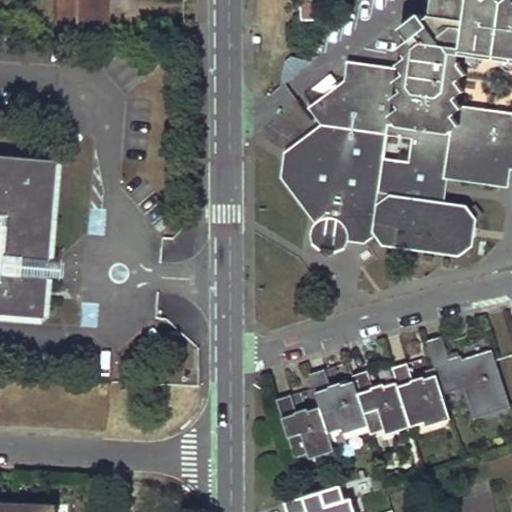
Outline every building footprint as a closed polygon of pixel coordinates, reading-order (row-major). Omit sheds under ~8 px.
[(57,0),(56,25),(76,25),(76,0),(57,0)] [(76,0),(76,25),(105,26),(106,0),(93,0),(76,0)] [(323,0),(303,0),(303,20),(323,20),(323,0)] [(511,4),(481,0),(433,0),(431,15),(425,20),(421,14),(413,19),(407,72),(399,126),(451,133),(455,105),(462,53),(511,60),(511,4)] [(399,126),(407,72),(350,65),(347,83),(312,108),(326,126),(293,151),(289,182),(318,222),(315,225),(312,229),(311,232),(312,239),(314,244),(316,247),(320,250),(321,251),(321,252),(327,256),(335,253),(334,252),(339,252),(343,250),(345,248),(348,242),(349,239),(364,240),(374,233),(383,246),(460,257),(474,246),(478,219),(468,205),(442,202),(446,176),(410,161),(387,158),(390,135),(399,126)] [(451,133),(399,126),(390,135),(413,138),(410,161),(446,176),(506,184),(509,163),(511,163),(511,112),(455,105),(451,133)] [(0,155),(0,315),(41,319),(45,276),(17,274),(18,260),(46,263),(54,161),(0,155)] [(46,263),(18,260),(17,274),(45,276),(56,277),(57,264),(46,263)] [(372,435),(385,430),(387,435),(412,427),(425,423),(427,427),(452,419),(444,395),(464,388),(474,419),(511,407),(493,351),(463,360),(462,356),(450,359),(443,337),(427,342),(435,368),(420,373),(422,377),(414,380),(408,363),(393,368),(395,376),(381,381),(382,385),(374,387),(368,371),(353,376),(355,381),(343,385),(342,383),(331,386),(326,370),(310,375),(321,407),(309,410),(309,409),(297,412),(292,395),(277,400),(295,458),(308,454),(310,459),(335,451),(329,433),(343,428),(345,433),(369,425),(372,435)] [(385,475),(388,482),(402,477),(399,470),(385,475)] [(345,479),(346,484),(359,480),(357,475),(345,479)] [(346,500),(342,486),(284,504),(286,511),(356,511),(352,498),(346,500)] [(49,511),(50,505),(0,503),(0,511),(49,511)]
